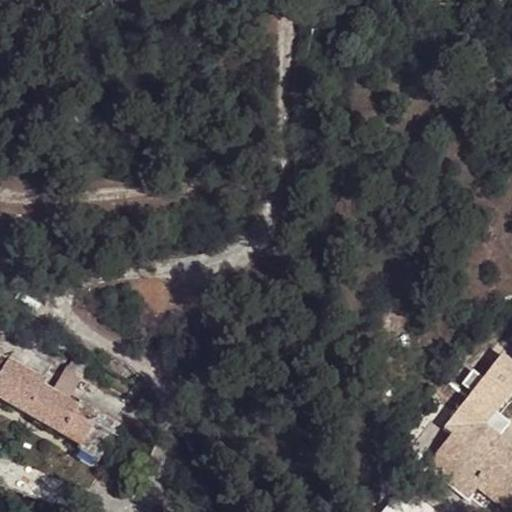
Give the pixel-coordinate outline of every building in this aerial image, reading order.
[(67,369),(80,377),(89,363),(74,355),(67,369)] [(511,391),(511,367),(498,356),(439,432),(447,437),(423,468),(464,501),(473,492),(499,511),(509,511),(511,509),(511,448),(485,426),(511,391)] [(75,451),(96,464),(118,426),(79,404),(77,408),(66,401),(53,394),(43,388),(46,384),(0,357),(0,400),(77,447),(75,451)] [(55,390),(69,398),(80,377),(67,369),(55,390)] [(66,401),(69,398),(55,390),(53,394),(66,401)] [(477,511),(511,511),(511,509),(509,511),(499,511),(473,492),(464,501),(477,511)]
